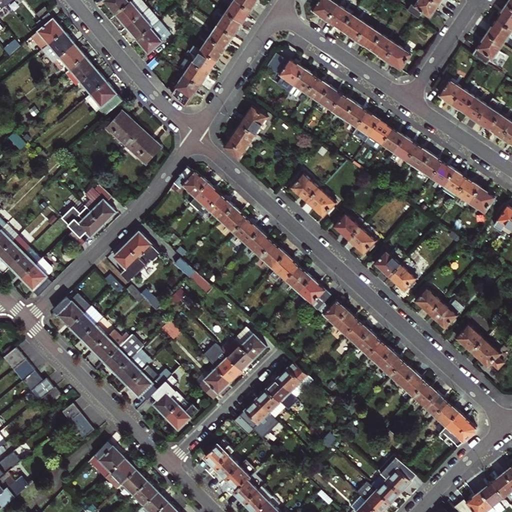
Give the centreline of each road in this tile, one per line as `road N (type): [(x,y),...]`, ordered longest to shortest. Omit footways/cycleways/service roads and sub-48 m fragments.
road 1 (residential): [(507,423),(193,136)]
road 2 (residential): [(25,321),(148,200),(193,136)]
road 3 (residential): [(25,321),(168,463)]
road 4 (residential): [(72,0),(193,136)]
road 5 (residential): [(168,463),(278,352)]
road 6 (residential): [(406,100),(277,13)]
road 7 (residential): [(193,136),(277,13)]
road 8 (residential): [(511,172),(406,100)]
road 9 (residential): [(418,511),(507,423)]
